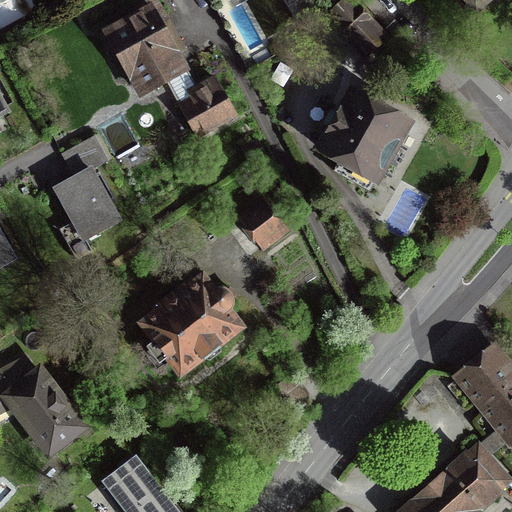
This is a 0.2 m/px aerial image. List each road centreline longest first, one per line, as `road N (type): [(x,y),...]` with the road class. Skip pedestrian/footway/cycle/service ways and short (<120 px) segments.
road 1 (tertiary): [(274,511),(511,214)]
road 2 (residential): [(511,117),(401,0)]
